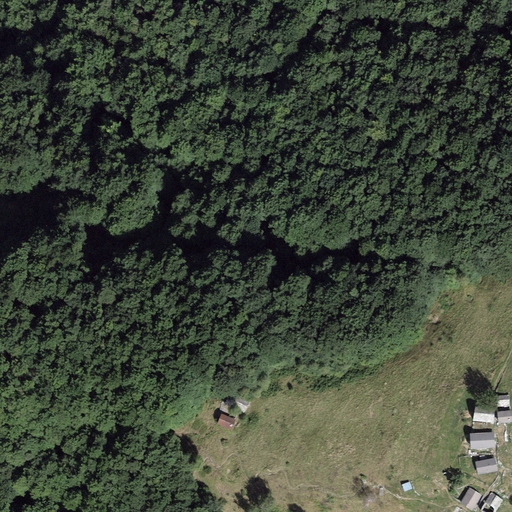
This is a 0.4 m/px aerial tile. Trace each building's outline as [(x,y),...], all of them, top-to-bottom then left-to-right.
[(494,397),(495,407),(510,406),(509,395),(494,397)] [(232,396),(227,407),(245,416),(250,405),(232,396)] [(494,409),(475,407),(472,422),(493,423),(494,409)] [(511,415),(511,411),(497,412),(497,423),(511,422),(511,415)] [(221,415),(218,425),(233,430),(236,420),(221,415)] [(493,432),(469,433),(470,449),(494,448),(493,432)] [(475,462),(478,475),(497,472),(494,458),(475,462)] [(469,488),(460,504),(473,511),(482,495),(469,488)] [(491,493),(479,511),(481,511),(495,511),(503,500),(491,493)]
